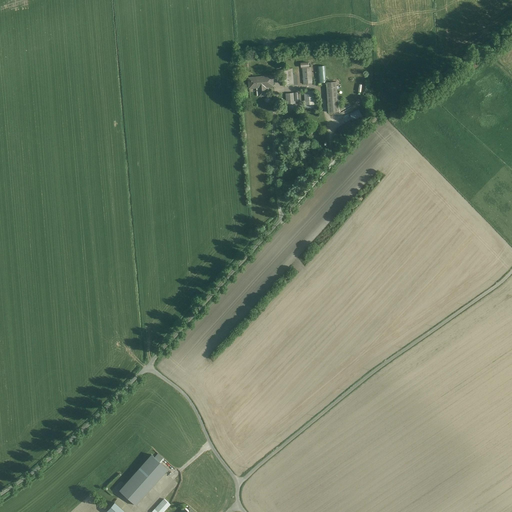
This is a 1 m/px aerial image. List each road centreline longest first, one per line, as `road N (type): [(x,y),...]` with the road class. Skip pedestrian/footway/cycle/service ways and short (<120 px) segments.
road 1 (unclassified): [(235,485),(511,270)]
road 2 (unclassified): [(147,364),(375,120)]
road 3 (unclassified): [(0,494),(147,364)]
road 4 (track): [(375,120),(511,28)]
road 5 (residential): [(147,364),(190,399),(235,485)]
